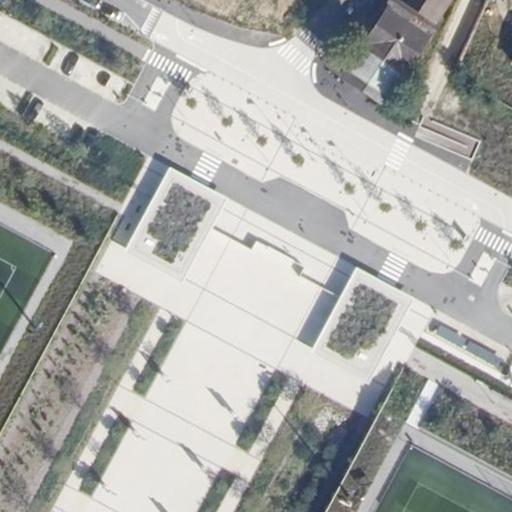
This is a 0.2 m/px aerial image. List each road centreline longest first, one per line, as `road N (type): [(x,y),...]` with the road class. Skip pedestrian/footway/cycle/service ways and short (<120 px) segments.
road 1 (residential): [(272,87),(511,214)]
road 2 (residential): [(118,0),(272,87)]
